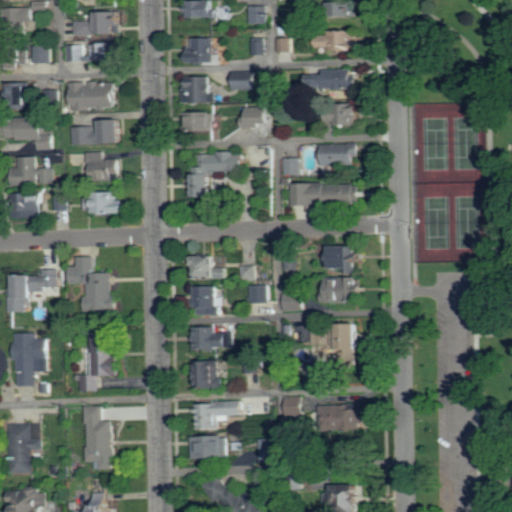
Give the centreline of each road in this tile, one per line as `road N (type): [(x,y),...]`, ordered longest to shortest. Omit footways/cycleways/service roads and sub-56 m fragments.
road 1 (residential): [(397,0),(406,511)]
road 2 (residential): [(160,511),(152,0)]
road 3 (residential): [(401,224),(0,242)]
